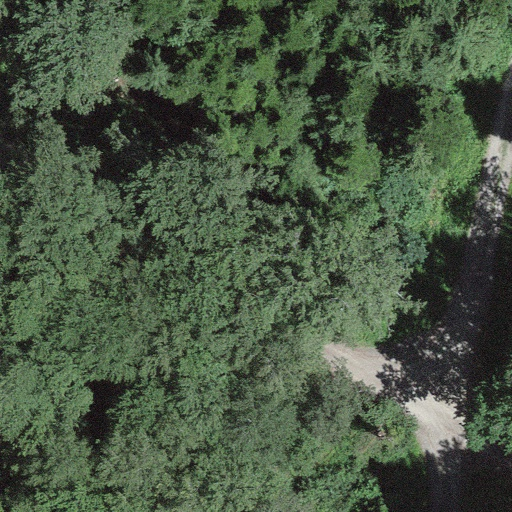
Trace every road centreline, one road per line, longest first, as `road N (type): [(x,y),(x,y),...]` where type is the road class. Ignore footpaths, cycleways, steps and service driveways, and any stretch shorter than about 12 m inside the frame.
road 1 (track): [(511,439),(429,403),(0,139)]
road 2 (track): [(511,105),(429,403),(428,511)]
